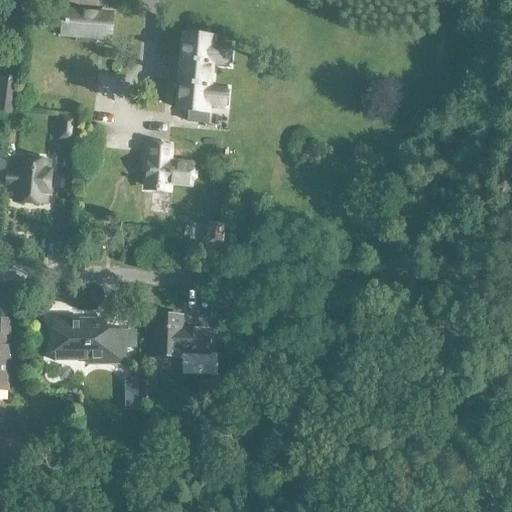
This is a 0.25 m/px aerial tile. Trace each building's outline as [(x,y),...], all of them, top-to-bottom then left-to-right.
[(65,10),(63,35),(76,37),(76,42),(95,43),(95,38),(109,39),(111,14),(65,10)] [(187,37),(184,37),(178,109),(189,110),(187,122),(203,123),(205,112),(206,112),(207,108),(223,110),(223,106),(227,107),(228,91),(224,91),(225,88),(209,86),(209,83),(210,83),(211,69),(210,69),(210,66),(227,67),(227,64),(231,64),(232,49),(228,49),(229,45),(212,43),(213,40),(210,40),(211,35),(208,31),(191,30),(187,33),(187,37)] [(16,81),(0,78),(0,79),(0,114),(11,116),(16,81)] [(15,113),(14,122),(21,123),(22,113),(15,113)] [(151,145),(147,184),(169,186),(169,182),(190,185),(190,180),(193,178),(194,172),(191,169),(191,165),(170,162),(171,146),(151,145)] [(18,161),(8,160),(4,198),(14,199),(14,200),(46,203),(47,194),(49,194),(51,172),(49,172),(50,163),(18,160),(18,161)] [(209,223),(206,241),(220,243),(223,225),(209,223)] [(209,330),(180,329),(181,316),(154,315),(152,356),(179,357),(180,352),(208,353),(209,330)] [(72,326),(72,316),(54,316),(54,354),(87,354),(87,362),(124,361),(124,331),(105,332),(105,322),(83,322),(81,322),(80,323),(79,323),(79,324),(78,325),(72,326)] [(0,390),(8,390),(10,320),(0,320),(0,390)] [(152,383),(139,382),(138,399),(151,400),(152,383)]
